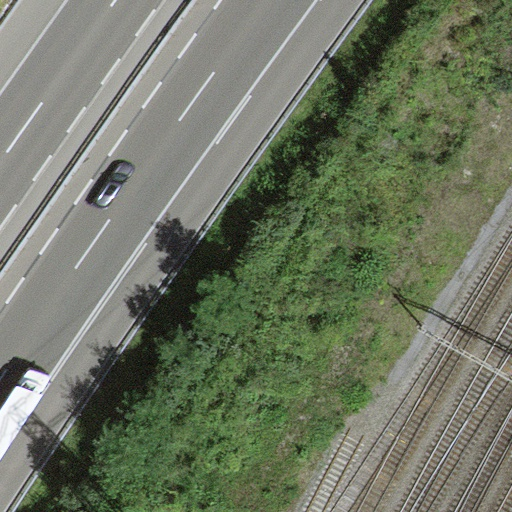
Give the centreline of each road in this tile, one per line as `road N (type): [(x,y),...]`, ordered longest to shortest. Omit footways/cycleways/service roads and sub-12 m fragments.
road 1 (motorway): [(110,219),(267,0)]
road 2 (motorway): [(0,460),(110,219)]
road 3 (motorway): [(116,0),(0,163)]
road 4 (motorway): [(0,380),(110,219)]
